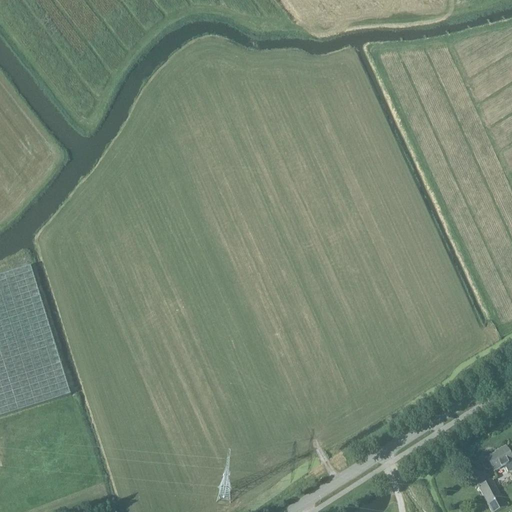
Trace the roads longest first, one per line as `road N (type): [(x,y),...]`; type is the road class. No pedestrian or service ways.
road 1 (track): [(511,25),(374,51),(501,330),(511,324)]
road 2 (tertiary): [(291,511),(511,372)]
